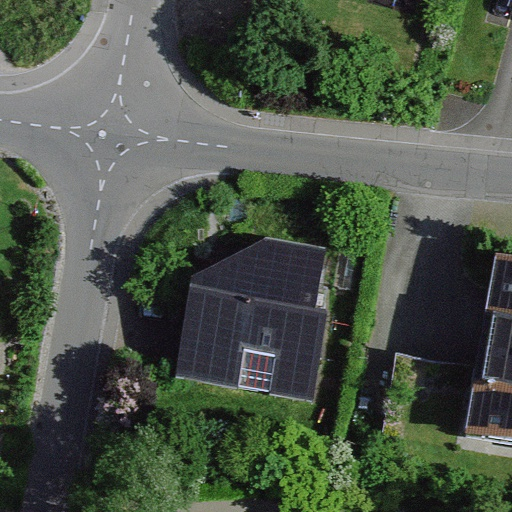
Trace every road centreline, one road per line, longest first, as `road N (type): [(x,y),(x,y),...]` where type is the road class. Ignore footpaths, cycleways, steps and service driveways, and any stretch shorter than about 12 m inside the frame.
road 1 (residential): [(157,136),(511,176)]
road 2 (residential): [(104,177),(48,511)]
